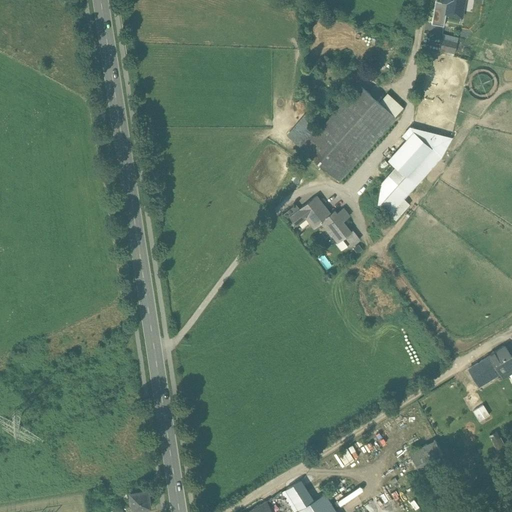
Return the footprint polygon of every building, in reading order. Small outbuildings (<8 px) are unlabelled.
[(441,0),(441,1),(446,2),(444,18),(460,22),(464,0),(441,0)] [(457,43),(441,39),(439,49),(454,52),(457,43)] [(360,85),(315,134),(314,134),(302,148),(338,181),(395,117),(360,85)] [(410,137),(390,160),(397,166),(382,182),(378,205),(389,214),(441,156),(452,137),(412,127),(407,133),(410,137)] [(300,208),(290,216),(297,224),(307,217),(311,223),(312,222),(315,226),(321,222),(331,235),(332,234),(338,242),(343,238),(351,231),(343,220),(349,215),(343,207),(337,213),(334,210),(330,213),(316,196),(300,208)] [(296,203),(283,214),(286,218),(290,215),(290,216),(300,208),(296,203)] [(360,239),(352,230),(351,231),(343,238),(350,247),(360,239)] [(511,364),(511,356),(505,346),(487,357),(497,374),(511,364)] [(497,374),(487,357),(469,368),(479,385),(497,374)] [(484,403),(474,410),(480,420),(490,414),(484,403)] [(498,430),(489,435),(497,451),(506,446),(498,430)] [(435,439),(410,452),(420,472),(445,459),(435,439)] [(339,453),(344,463),(354,459),(349,448),(339,453)] [(313,500),(300,479),(286,488),(299,508),(313,500)] [(148,488),(130,491),(133,508),(150,505),(150,504),(151,503),(150,498),(149,497),(148,488)] [(294,511),(295,511),(299,508),(286,488),(281,491),(288,501),(294,511)] [(288,501),(281,491),(277,494),(283,504),(288,501)] [(313,500),(299,508),(295,511),(337,511),(325,492),(313,500)] [(277,494),(265,501),(272,511),(283,504),(277,494)] [(265,501),(248,511),(272,511),(265,501)]
